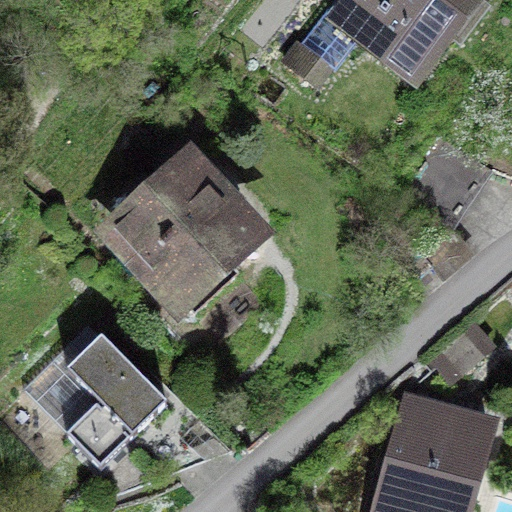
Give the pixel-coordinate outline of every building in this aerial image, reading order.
[(415,75),(472,0),(357,0),(352,6),(343,0),(334,0),(285,64),(314,85),(328,67),(335,72),(363,35),(415,75)] [(436,133),(396,193),(451,229),(491,170),(436,133)] [(182,168),(115,232),(195,314),(237,274),(224,261),(236,250),(239,253),(248,244),(248,232),(241,226),(236,225),(215,203),(228,191),(208,171),(197,183),(182,168)] [(392,226),(368,247),(405,289),(429,268),(392,226)] [(168,473),(228,453),(174,397),(165,406),(101,339),(67,371),(99,404),(66,435),(100,470),(134,437),(168,473)] [(462,511),(487,427),(407,404),(376,511),(462,511)]
